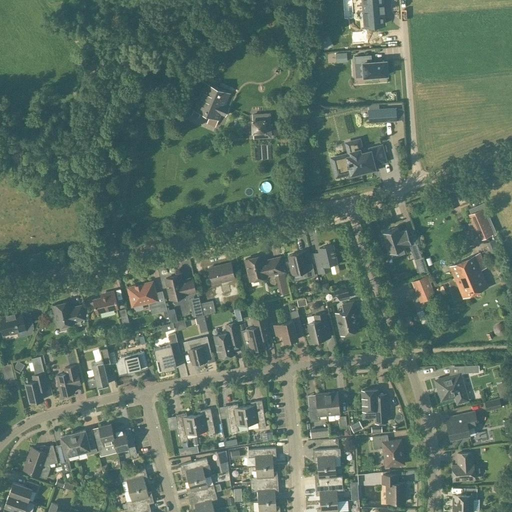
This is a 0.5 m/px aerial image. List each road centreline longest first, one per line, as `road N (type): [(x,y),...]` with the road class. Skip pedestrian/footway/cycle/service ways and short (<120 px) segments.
road 1 (unclassified): [(0,287),(351,202)]
road 2 (residential): [(416,184),(401,0)]
road 3 (unclassified): [(433,511),(427,426),(402,354)]
road 4 (unclassified): [(402,354),(351,202)]
road 5 (residential): [(0,443),(45,416),(143,393)]
road 6 (residential): [(143,393),(287,366)]
road 7 (residential): [(297,511),(287,366)]
road 8 (residential): [(173,511),(143,393)]
